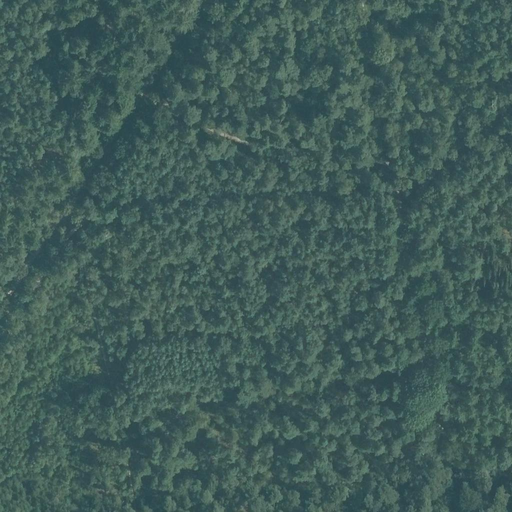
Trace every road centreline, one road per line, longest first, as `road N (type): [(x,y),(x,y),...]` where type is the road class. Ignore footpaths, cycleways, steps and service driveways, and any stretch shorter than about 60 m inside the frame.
road 1 (unknown): [(57,0),(88,63),(106,76),(199,122),(323,160),(442,155),(511,94)]
road 2 (track): [(360,0),(456,511)]
